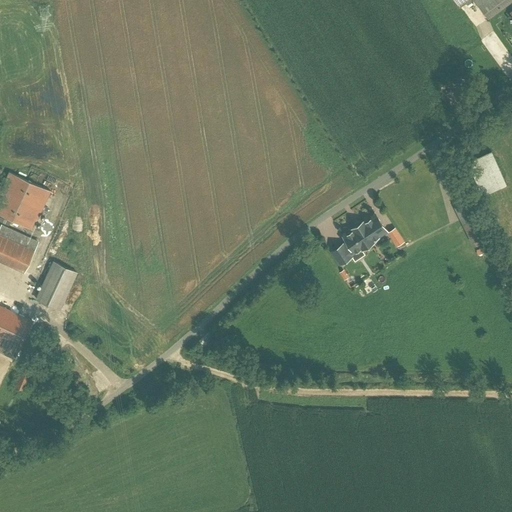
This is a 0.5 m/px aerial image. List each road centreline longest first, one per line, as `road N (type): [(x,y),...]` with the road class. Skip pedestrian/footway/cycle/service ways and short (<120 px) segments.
road 1 (unclassified): [(0,464),(93,412),(291,243),(511,87)]
road 2 (track): [(165,357),(263,387),(511,396)]
